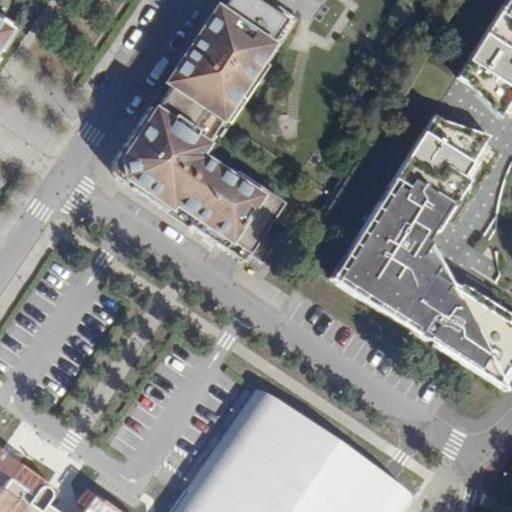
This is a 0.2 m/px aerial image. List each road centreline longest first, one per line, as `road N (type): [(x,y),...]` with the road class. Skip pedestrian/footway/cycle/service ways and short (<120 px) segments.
road 1 (residential): [(453,444),(61,182)]
road 2 (residential): [(181,0),(61,182)]
